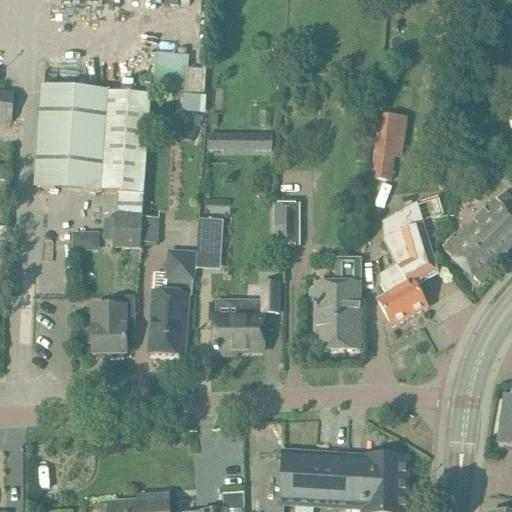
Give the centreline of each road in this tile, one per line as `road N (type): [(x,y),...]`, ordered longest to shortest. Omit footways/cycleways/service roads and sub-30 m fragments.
road 1 (unclassified): [(0,418),(323,398),(447,400)]
road 2 (unknown): [(20,417),(17,208),(28,0)]
